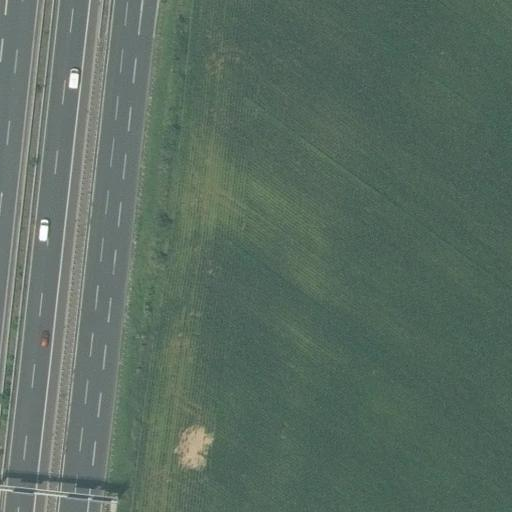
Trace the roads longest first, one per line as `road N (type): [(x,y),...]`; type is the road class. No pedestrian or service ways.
road 1 (motorway): [(17,511),(73,0)]
road 2 (motorway): [(75,511),(130,40)]
road 3 (motorway): [(20,0),(0,198)]
